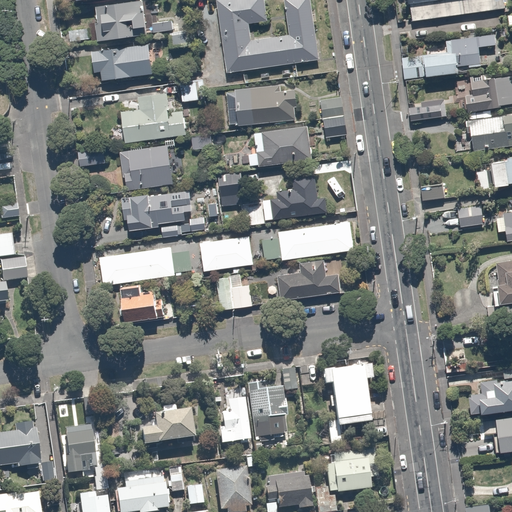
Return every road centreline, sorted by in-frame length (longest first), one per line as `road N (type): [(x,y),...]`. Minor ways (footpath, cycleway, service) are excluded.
road 1 (residential): [(23,0),(68,361)]
road 2 (residential): [(403,319),(68,361)]
road 3 (secondary): [(357,0),(403,319)]
road 4 (secondary): [(403,319),(431,511)]
